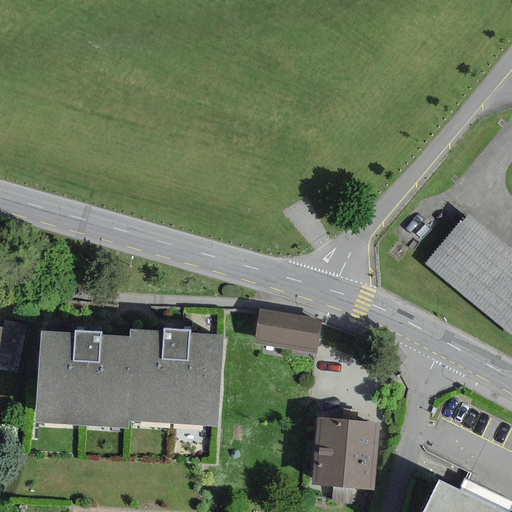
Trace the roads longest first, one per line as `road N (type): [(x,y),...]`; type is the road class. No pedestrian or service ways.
road 1 (tertiary): [(0,196),(328,291)]
road 2 (unclassified): [(328,291),(382,208),(511,57)]
road 3 (residential): [(442,344),(390,511)]
road 4 (tertiary): [(328,291),(442,344)]
